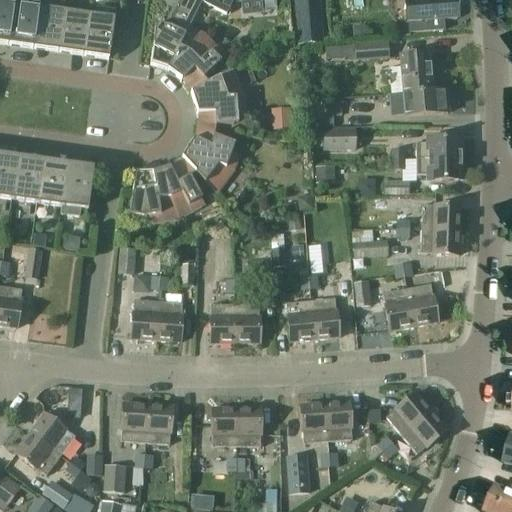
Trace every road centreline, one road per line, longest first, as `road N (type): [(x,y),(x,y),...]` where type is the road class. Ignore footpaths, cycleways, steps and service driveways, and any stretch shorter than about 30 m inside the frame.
road 1 (residential): [(480,362),(226,377),(85,370)]
road 2 (residential): [(85,370),(116,151)]
road 3 (residential): [(492,187),(489,0)]
road 4 (residential): [(480,362),(492,187)]
road 5 (residential): [(441,511),(470,431),(480,362)]
road 6 (residential): [(116,151),(154,152),(174,126),(162,95),(125,85)]
road 7 (residential): [(125,85),(0,67)]
